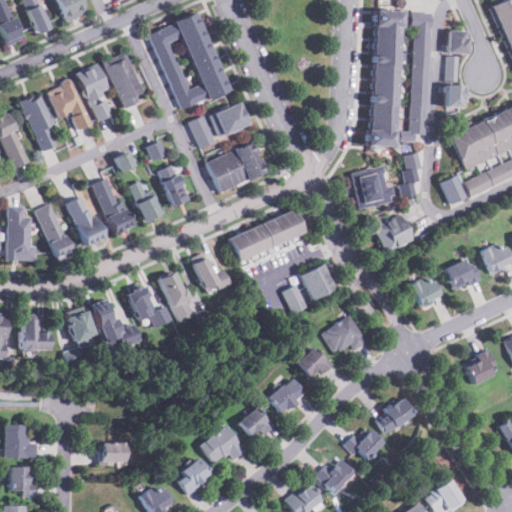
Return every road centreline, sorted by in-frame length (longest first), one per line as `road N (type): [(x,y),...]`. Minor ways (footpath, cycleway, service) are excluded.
road 1 (residential): [(511,508),(381,315),(226,0)]
road 2 (residential): [(311,172),(87,276),(59,286),(0,284)]
road 3 (residential): [(404,350),(511,299),(509,504)]
road 4 (residential): [(404,350),(218,511)]
road 5 (residential): [(172,0),(0,77)]
road 6 (residential): [(311,172),(327,158),(344,95),(346,0)]
